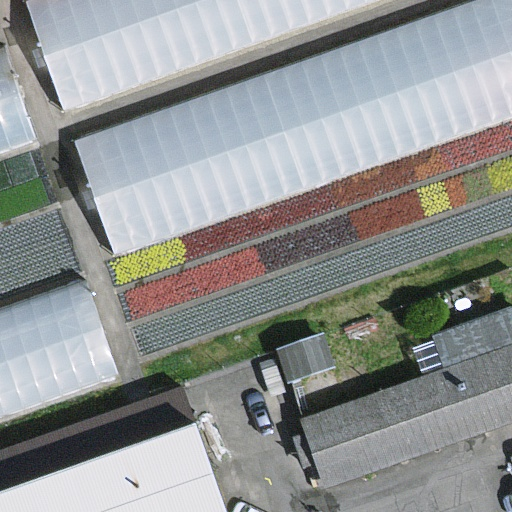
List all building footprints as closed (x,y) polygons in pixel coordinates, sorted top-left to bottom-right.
[(0,150),(42,139),(16,48),(0,52),(0,276),(79,254),(56,175),(0,191),(0,150)] [(0,407),(125,370),(97,277),(0,305),(0,407)] [(449,370),(305,421),(329,489),(511,425),(511,312),(437,338),(449,370)] [(328,336),(282,351),(293,383),(339,368),(328,336)] [(0,452),(0,501),(207,428),(192,384),(0,452)] [(0,501),(0,511),(236,511),(207,428),(0,501)]
